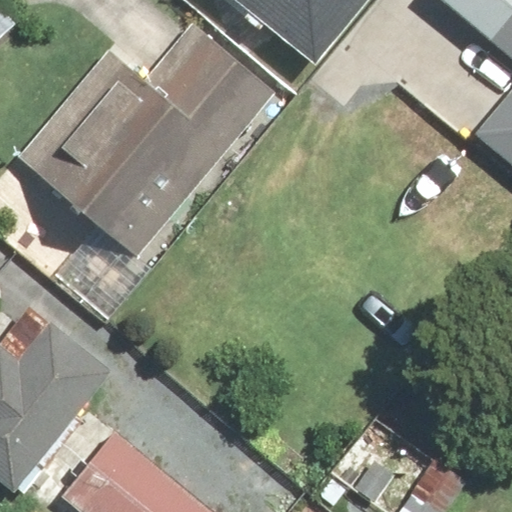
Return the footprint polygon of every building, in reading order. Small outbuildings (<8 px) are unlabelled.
[(228,0),(228,1),(272,37),(284,22),(330,60),(378,0),(228,0)] [(511,98),(481,135),(511,160),(511,0),(457,0),(511,46),(511,98)] [(282,92),(200,23),(155,75),(120,46),(29,153),(108,221),(146,253),(282,92)] [(0,471),(26,492),(119,370),(35,306),(0,351),(0,471)] [(219,511),(123,429),(68,493),(89,511),(219,511)] [(454,511),(476,483),(404,432),(362,492),(390,511),(454,511)]
